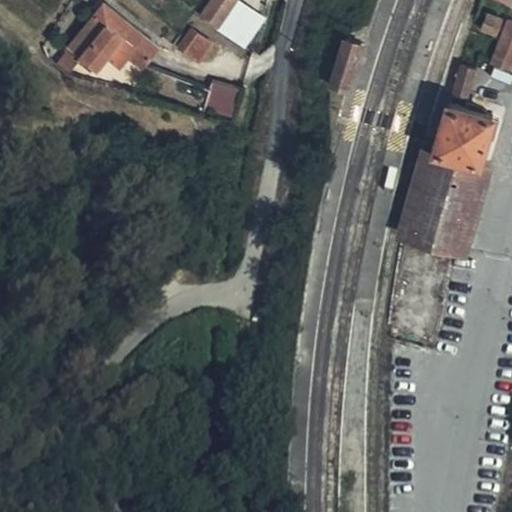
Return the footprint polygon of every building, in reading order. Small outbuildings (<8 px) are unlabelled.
[(232,0),(205,0),(194,17),(213,31),(232,0)] [(108,49),(126,62),(137,70),(154,49),(98,8),(62,58),(72,65),(74,62),(90,73),(102,58),(108,49)] [(497,33),(502,18),(487,13),(482,28),(497,33)] [(511,17),(496,58),(511,64),(511,17)] [(437,47),(442,48),(448,28),(444,27),(439,25),(433,45),(437,47)] [(193,63),(206,46),(185,30),(172,48),(193,63)] [(350,31),(335,77),(352,82),(366,36),(350,31)] [(120,71),(126,62),(108,49),(102,58),(120,71)] [(472,93),(480,65),(463,60),(455,88),(472,93)] [(511,85),(511,81),(511,73),(495,66),(491,77),(511,85)] [(209,89),(204,111),(226,117),(233,95),(209,89)] [(424,143),(402,231),(456,244),(475,249),(489,196),(497,164),(486,161),(491,144),(500,106),(468,98),(454,95),(448,93),(438,131),(435,145),(430,144),(424,143)] [(233,95),(226,117),(232,118),(237,95),(233,95)] [(1,122),(38,141),(50,119),(13,100),(1,122)]
